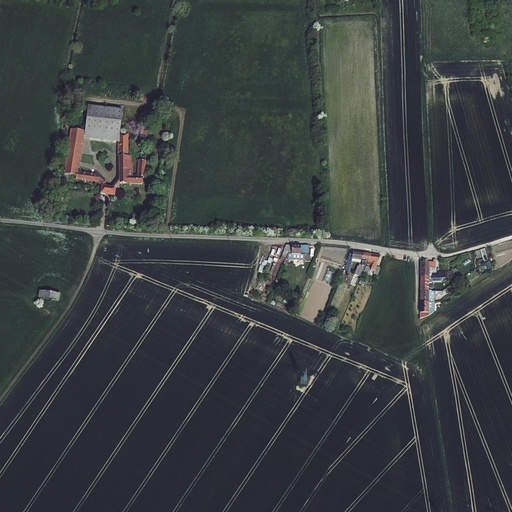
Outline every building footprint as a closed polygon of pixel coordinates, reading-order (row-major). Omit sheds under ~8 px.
[(125,136),(119,135),(122,110),(88,106),(85,132),(71,131),(65,174),(74,175),(74,179),(97,182),(102,186),(100,194),(108,195),(114,196),(115,189),(119,189),(119,184),(126,184),(126,185),(143,184),(145,162),(138,161),(136,176),(132,176),(132,164),(131,164),(131,157),(128,157),(129,133),(125,133),(125,136)] [(289,250),(291,246),(285,245),(283,250),(284,251),(282,255),(286,257),(289,250)] [(289,259),(304,259),(305,254),(308,254),(309,247),(291,246),(289,250),(289,259)] [(358,264),(358,265),(361,265),(363,254),(353,253),(352,255),(349,255),(347,261),(341,278),(349,281),(351,277),(346,275),(348,270),(349,270),(352,263),(358,264)] [(368,262),(371,255),(363,254),(361,265),(358,265),(358,267),(361,268),(360,270),(359,269),(355,281),(352,280),(351,283),(356,285),(362,272),(366,264),(368,262)] [(380,257),(371,255),(368,262),(366,264),(372,266),(370,271),(373,272),(380,257)] [(432,269),(435,269),(435,262),(433,263),(420,263),(420,277),(432,277),(432,276),(432,269)] [(429,291),(429,285),(432,285),(432,282),(434,282),(434,281),(435,279),(432,279),(432,277),(420,277),(420,291),(429,291)] [(40,298),(49,300),(51,293),(41,291),(40,298)] [(429,291),(420,291),(420,303),(434,303),(434,297),(436,297),(436,295),(442,295),(442,292),(434,292),(432,292),(432,291),(429,291)] [(434,303),(420,303),(420,320),(428,316),(434,312),(434,303)]
